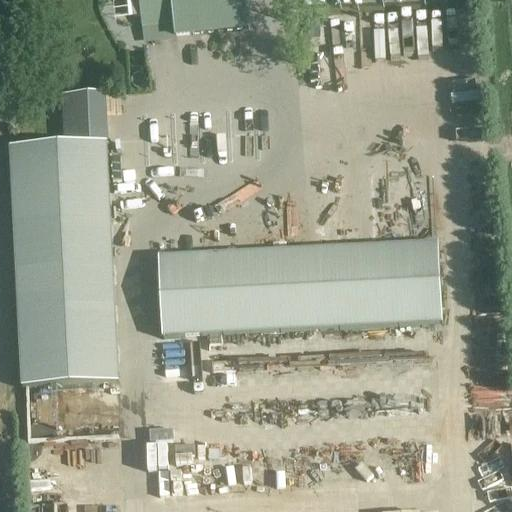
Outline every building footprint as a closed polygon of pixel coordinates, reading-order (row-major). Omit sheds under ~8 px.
[(131,0),(141,0),(147,41),(250,29),(246,0),(119,0),(120,1),(131,0)] [(107,95),(64,97),(66,146),(12,149),(25,391),(78,388),(121,386),(107,95)] [(111,158),(113,181),(122,180),(119,157),(111,158)] [(448,323),(443,243),(163,260),(168,341),(448,323)] [(173,441),(174,463),(194,462),(192,439),(173,441)] [(229,484),(248,485),(248,463),(229,463),(229,484)]
